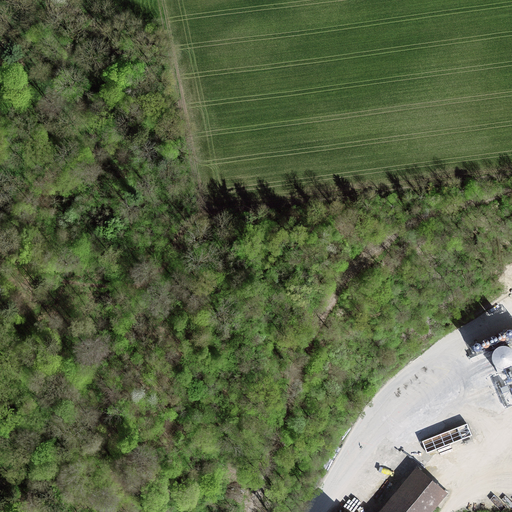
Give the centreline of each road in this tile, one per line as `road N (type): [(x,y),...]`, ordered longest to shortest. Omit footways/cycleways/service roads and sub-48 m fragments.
road 1 (track): [(0,247),(69,281),(140,286),(157,277),(191,220),(211,210),(447,185)]
road 2 (track): [(511,190),(408,225),(337,293),(299,365),(254,511)]
road 3 (track): [(511,361),(444,360),(403,378),(365,418),(308,511)]
